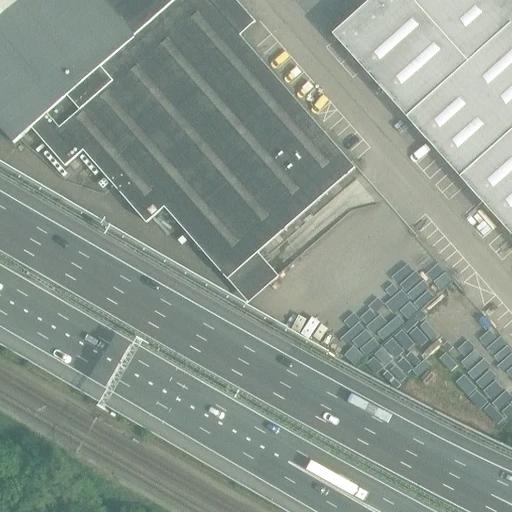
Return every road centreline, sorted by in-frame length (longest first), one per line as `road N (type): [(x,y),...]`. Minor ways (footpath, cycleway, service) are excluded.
road 1 (motorway): [(488,502),(0,233)]
road 2 (motorway): [(0,290),(291,457)]
road 3 (motorway): [(291,457),(400,511)]
